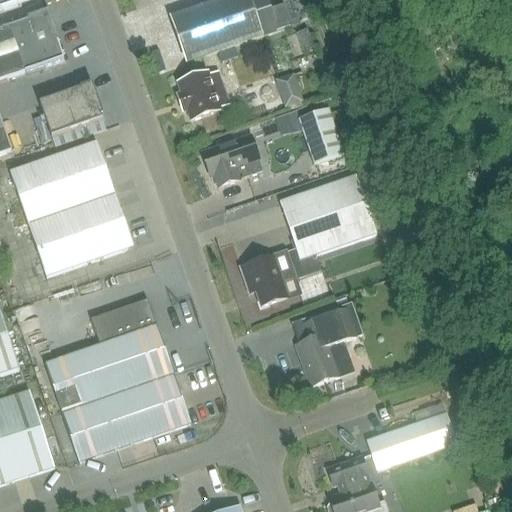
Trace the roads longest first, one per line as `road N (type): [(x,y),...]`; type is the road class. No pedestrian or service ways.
road 1 (unclassified): [(252,439),(101,0)]
road 2 (unclassified): [(35,511),(252,439)]
road 3 (unclassified): [(252,439),(373,400)]
